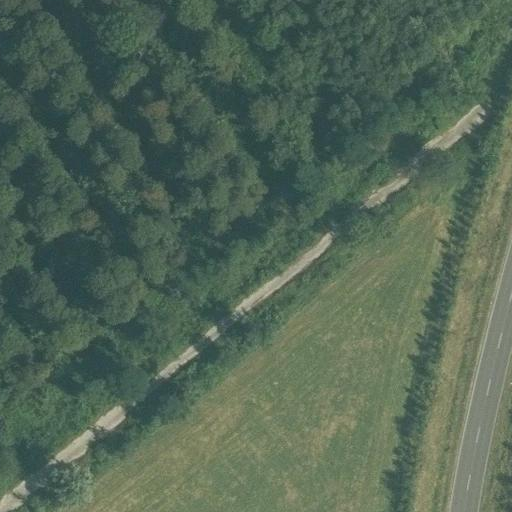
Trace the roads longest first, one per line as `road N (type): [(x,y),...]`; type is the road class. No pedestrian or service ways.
road 1 (track): [(511,52),(476,121),(16,511)]
road 2 (primary): [(464,511),(511,295)]
